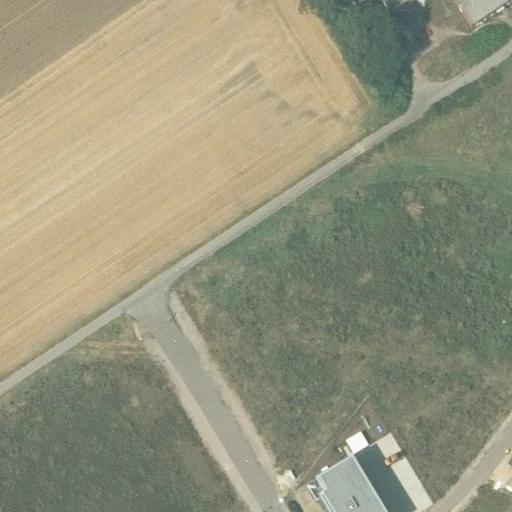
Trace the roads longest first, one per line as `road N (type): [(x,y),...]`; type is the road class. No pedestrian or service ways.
road 1 (track): [(410,117),(0,389)]
road 2 (residential): [(277,511),(149,290)]
